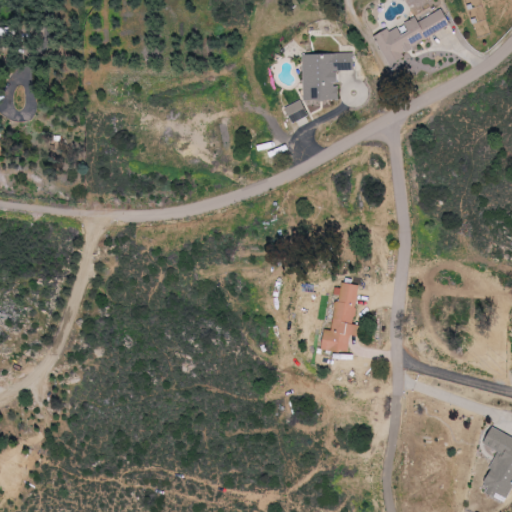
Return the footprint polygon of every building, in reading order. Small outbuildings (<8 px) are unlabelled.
[(376,36),(391,66),(406,58),(404,52),(453,26),(444,9),(420,22),(418,17),(392,32),(390,29),(376,36)] [(305,100),(340,99),(340,70),(355,70),(355,53),(304,54),(305,100)] [(295,123),(310,115),(303,100),(287,107),(295,123)] [(355,324),(361,288),(337,284),(335,295),(339,295),(333,331),(327,330),(324,349),(349,353),(352,336),(360,337),(362,326),(355,324)] [(501,453),(483,491),(508,503),(511,493),(511,436),(494,428),(486,445),(501,453)]
